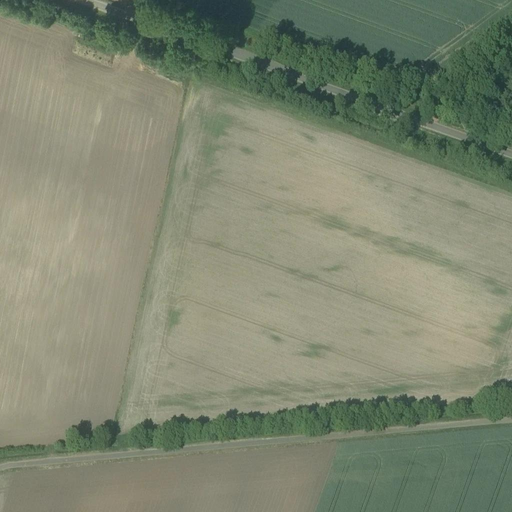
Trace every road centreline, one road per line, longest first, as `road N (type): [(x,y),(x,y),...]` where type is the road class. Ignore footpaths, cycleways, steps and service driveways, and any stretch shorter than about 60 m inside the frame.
road 1 (track): [(0,469),(511,419)]
road 2 (unclassified): [(511,155),(82,0)]
